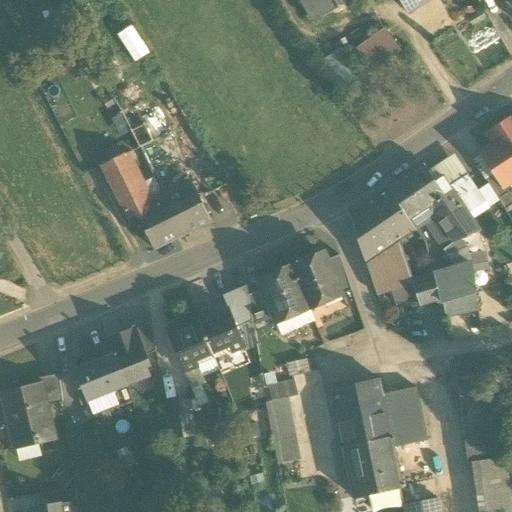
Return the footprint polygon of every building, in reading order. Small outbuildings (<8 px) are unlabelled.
[(300,0),(313,22),(352,0),(300,0)] [(400,0),(407,12),(426,0),(400,0)] [(69,28),(78,41),(102,28),(94,14),(69,28)] [(132,24),(118,33),(135,60),(149,52),(132,24)] [(352,51),(367,72),(396,52),(381,30),(352,51)] [(321,64),(339,89),(355,76),(338,52),(321,64)] [(157,103),(145,109),(155,130),(167,124),(157,103)] [(511,119),(501,126),(511,143),(511,119)] [(504,186),(511,181),(511,143),(501,126),(490,134),(496,144),(482,153),(484,156),(495,173),(504,187),(504,186)] [(450,186),(467,175),(454,153),(427,170),(435,183),(443,177),(450,186)] [(103,166),(129,218),(139,213),(138,212),(152,205),(126,154),(103,166)] [(473,162),(485,179),(495,173),(484,156),(473,162)] [(468,213),(465,209),(450,186),(443,177),(435,183),(427,170),(423,165),(388,189),(415,231),(426,224),(443,250),(454,242),(463,239),(480,232),(480,231),(468,213)] [(499,201),(505,210),(511,205),(511,198),(504,186),(504,187),(495,173),(485,179),(488,184),(499,201)] [(467,175),(450,186),(465,209),(483,198),(478,191),(467,175)] [(483,198),(485,202),(488,207),(499,201),(488,184),(478,191),(483,198)] [(193,185),(164,199),(172,215),(173,214),(183,235),(211,221),(193,185)] [(349,215),(366,264),(399,241),(415,231),(388,189),(380,194),(349,215)] [(485,202),(483,198),(465,209),(468,213),(485,202)] [(156,248),(183,235),(173,214),(172,215),(164,199),(152,205),(138,212),(139,213),(156,248)] [(467,247),(463,239),(454,242),(443,250),(455,269),(470,264),(469,255),(467,247)] [(404,255),(399,241),(366,264),(377,296),(391,291),(396,304),(418,298),(419,297),(413,281),(405,259),(404,255)] [(471,264),(471,266),(487,263),(484,251),(469,255),(470,264),(471,264)] [(306,263),(292,269),(309,309),(325,302),(323,298),(340,290),(327,260),(325,255),(321,254),(307,260),(306,263)] [(340,290),(342,295),(351,291),(339,255),(327,260),(340,290)] [(471,266),(472,273),(488,269),(487,263),(471,266)] [(471,264),(470,264),(455,269),(433,275),(438,296),(440,302),(442,301),(474,292),(472,273),(471,266),(471,264)] [(274,318),(291,311),(293,315),(309,309),(292,269),(278,275),(274,273),(261,279),(259,283),(262,290),(274,318)] [(419,297),(418,298),(419,302),(438,296),(433,275),(413,281),(419,297)] [(228,309),(236,328),(252,321),(248,296),(247,286),(223,296),(228,309)] [(252,321),(253,326),(274,318),(262,290),(248,296),(252,321)] [(323,298),(325,302),(342,295),(340,290),(323,298)] [(475,291),(474,292),(442,301),(445,316),(478,310),(475,291)] [(217,314),(199,322),(212,354),(229,347),(231,352),(244,346),(236,328),(228,309),(227,310),(228,313),(218,317),(217,314)] [(314,321),(309,309),(293,315),(299,328),(314,321)] [(299,328),(293,315),(291,311),(274,318),(281,335),(299,328)] [(134,330),(145,356),(156,351),(151,319),(131,327),(133,331),(134,330)] [(196,361),(212,354),(199,322),(198,321),(181,329),(182,332),(173,336),(171,333),(169,334),(185,372),(197,367),(198,366),(196,361)] [(108,341),(114,355),(123,379),(126,385),(148,376),(142,362),(145,356),(134,330),(133,331),(108,341)] [(197,367),(201,376),(219,369),(212,354),(196,361),(198,366),(197,367)] [(110,384),(123,379),(114,355),(75,371),(85,397),(111,386),(110,384)] [(306,359),(287,364),(290,377),(309,373),(306,359)] [(456,365),(463,426),(489,422),(491,422),(485,362),(456,365)] [(189,400),(191,410),(209,403),(201,385),(204,384),(201,376),(197,367),(185,372),(196,399),(189,400)] [(243,372),(248,404),(264,401),(262,389),(259,370),(243,372)] [(41,384),(46,404),(62,400),(59,378),(58,374),(37,379),(39,384),(41,384)] [(111,386),(85,397),(87,401),(126,385),(123,379),(110,384),(111,386)] [(331,391),(343,447),(391,438),(382,396),(378,380),(331,391)] [(272,401),(272,402),(287,398),(298,395),(294,381),(268,388),(272,401)] [(0,394),(0,395),(13,445),(15,445),(36,439),(37,443),(39,442),(55,438),(46,404),(41,384),(39,384),(0,394)] [(391,438),(392,446),(426,440),(415,388),(382,396),(391,438)] [(287,398),(272,402),(267,403),(273,439),(294,435),(287,398)] [(166,403),(171,439),(195,435),(191,410),(189,400),(166,403)] [(493,461),(489,422),(463,426),(467,464),(472,463),(493,461)] [(273,439),(278,464),(299,460),(294,435),(273,439)] [(342,447),(353,498),(368,495),(400,488),(401,488),(392,446),(391,438),(343,447),(342,447)] [(42,456),(39,442),(37,443),(36,439),(15,445),(19,462),(42,456)] [(115,452),(124,472),(137,465),(128,446),(115,452)] [(511,511),(511,505),(505,459),(493,461),(472,463),(478,511),(511,511)] [(50,482),(63,491),(72,479),(58,469),(50,482)] [(400,488),(368,495),(371,510),(403,503),(400,488)] [(71,502),(72,509),(78,509),(75,489),(63,491),(52,492),(54,504),(71,502)] [(405,511),(440,511),(438,498),(404,505),(405,511)] [(35,507),(35,511),(72,511),(72,509),(71,502),(54,504),(35,507)]
